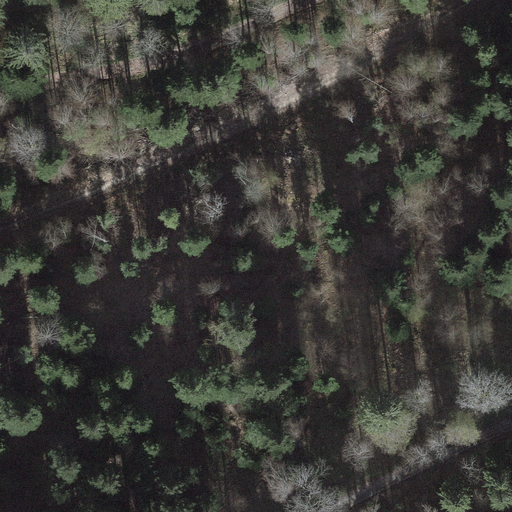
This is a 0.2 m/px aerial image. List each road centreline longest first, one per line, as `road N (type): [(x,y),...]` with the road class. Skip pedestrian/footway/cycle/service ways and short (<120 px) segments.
road 1 (track): [(0,226),(339,82),(469,0)]
road 2 (track): [(294,0),(156,60),(0,85)]
road 3 (track): [(511,421),(344,511)]
